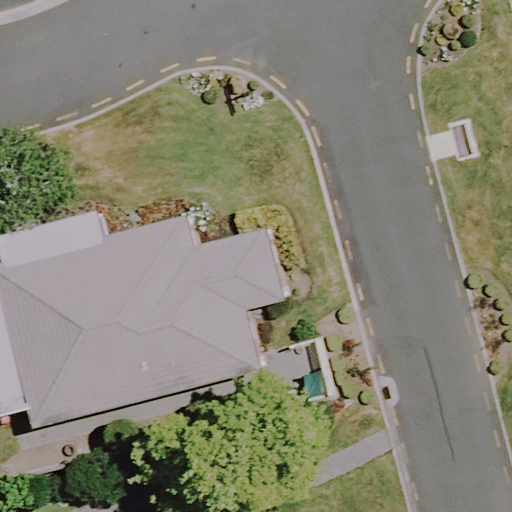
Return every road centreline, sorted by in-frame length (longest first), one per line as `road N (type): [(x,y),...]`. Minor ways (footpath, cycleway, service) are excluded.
road 1 (residential): [(330,0),(457,511)]
road 2 (residential): [(0,92),(222,0)]
